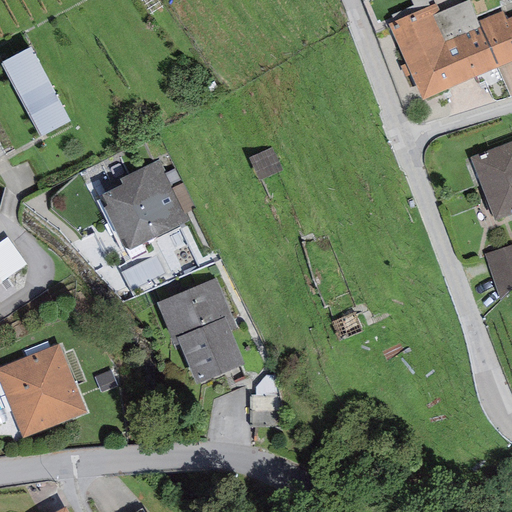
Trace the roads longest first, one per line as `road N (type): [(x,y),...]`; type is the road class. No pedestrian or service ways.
road 1 (residential): [(511,421),(350,0)]
road 2 (residential): [(0,472),(214,454),(293,478),(334,511)]
